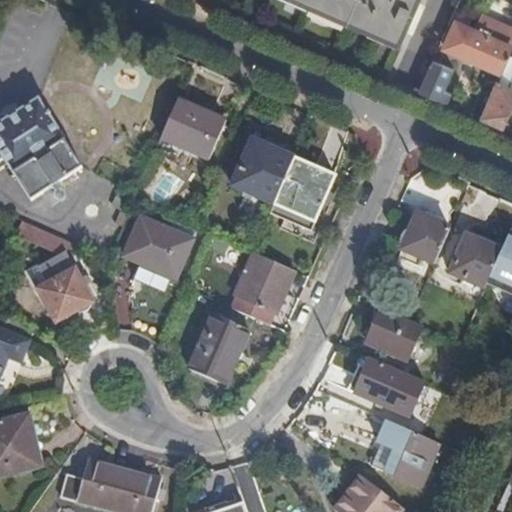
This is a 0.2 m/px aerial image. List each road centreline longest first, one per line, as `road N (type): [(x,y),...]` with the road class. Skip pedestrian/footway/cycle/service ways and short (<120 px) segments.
road 1 (residential): [(119,391),(149,424),(191,441),(235,432),(279,395),(400,119)]
road 2 (residential): [(400,119),(125,0)]
road 3 (residential): [(511,167),(400,119)]
